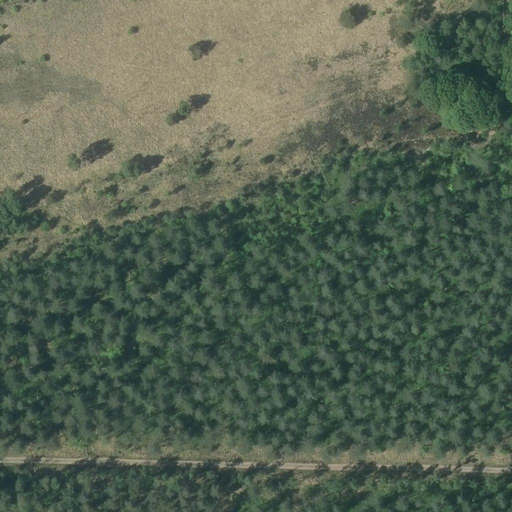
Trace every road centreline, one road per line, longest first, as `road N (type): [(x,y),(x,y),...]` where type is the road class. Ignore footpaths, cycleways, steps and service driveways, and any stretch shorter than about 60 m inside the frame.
road 1 (track): [(0,259),(405,144),(511,140)]
road 2 (track): [(0,461),(511,472)]
